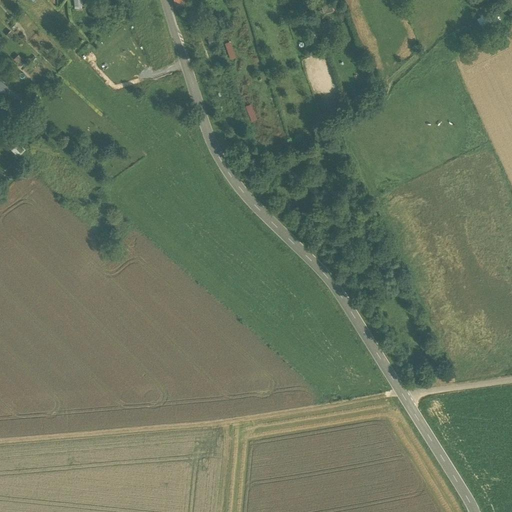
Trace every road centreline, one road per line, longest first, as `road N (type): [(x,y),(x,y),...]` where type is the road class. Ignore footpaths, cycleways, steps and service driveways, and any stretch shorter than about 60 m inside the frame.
road 1 (tertiary): [(166,0),(221,164),(339,291),(473,511)]
road 2 (track): [(0,445),(237,427),(405,396)]
